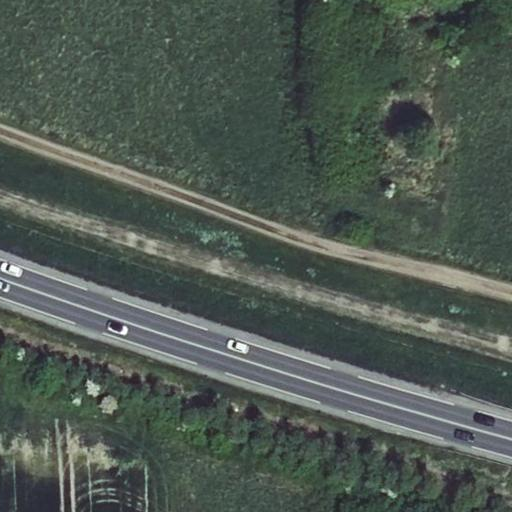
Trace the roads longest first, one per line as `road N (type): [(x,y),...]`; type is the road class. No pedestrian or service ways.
road 1 (trunk): [(0,280),(511,441)]
road 2 (track): [(511,286),(259,227),(0,134)]
